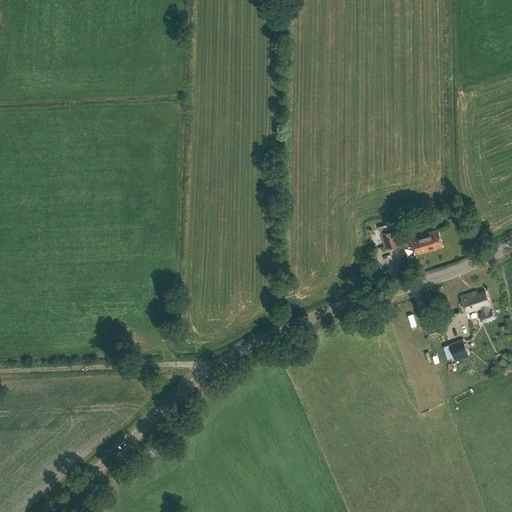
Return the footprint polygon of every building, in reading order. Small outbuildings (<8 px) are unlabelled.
[(419,224),(426,222),(423,216),(417,218),(419,224)] [(402,243),(397,227),(381,232),(385,248),(402,243)] [(443,245),(438,229),(428,232),(428,231),(409,236),(415,254),(435,248),(443,245)] [(478,292),(477,290),(460,295),(465,311),(481,306),(483,313),(480,313),(482,321),(495,318),(493,310),(489,311),(487,304),(490,303),(486,290),(478,292)] [(467,353),(463,341),(450,346),(453,357),(467,353)]
